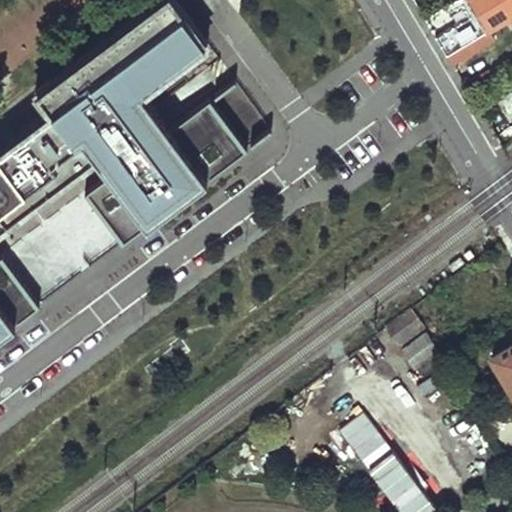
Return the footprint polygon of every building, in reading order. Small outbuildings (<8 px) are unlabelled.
[(49,108),(11,137),(50,189),(96,154),(103,164),(110,173),(85,191),(122,241),(248,146),(211,97),(170,128),(160,116),(143,91),(209,41),(178,0),(156,0),(36,90),(49,108)] [(435,36),(447,55),(489,30),(511,16),(511,0),(467,0),(475,11),(435,36)] [(447,55),(452,64),(494,39),(489,30),(447,55)] [(511,124),(505,115),(488,124),(503,147),(504,146),(511,139),(511,124)] [(0,146),(0,204),(11,218),(31,204),(50,189),(11,137),(0,146)] [(0,332),(40,303),(3,253),(0,255),(0,226),(11,218),(0,204),(0,332)] [(421,326),(411,308),(387,326),(399,343),(421,326)] [(434,348),(426,334),(403,351),(412,364),(434,348)] [(511,345),(490,358),(511,394),(511,345)]
